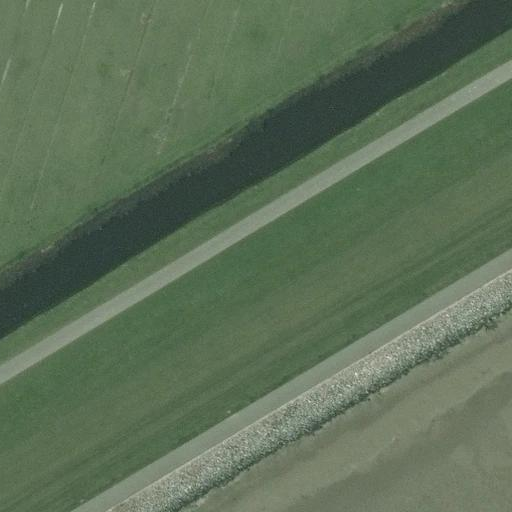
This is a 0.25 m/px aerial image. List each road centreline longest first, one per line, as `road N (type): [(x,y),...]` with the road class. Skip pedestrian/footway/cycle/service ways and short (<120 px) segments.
road 1 (unclassified): [(511,76),(0,384)]
road 2 (unclassified): [(117,511),(511,273)]
